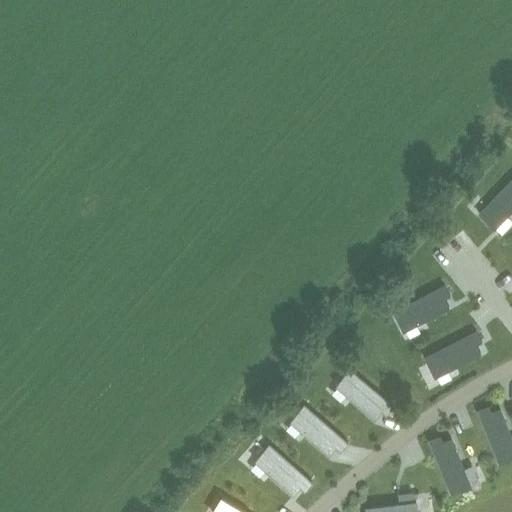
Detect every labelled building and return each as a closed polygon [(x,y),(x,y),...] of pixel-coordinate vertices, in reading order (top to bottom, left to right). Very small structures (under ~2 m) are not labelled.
[(511,177),(477,214),(491,226),(506,210),(508,212),(511,208),(511,177)] [(446,285),(395,312),(404,328),(424,318),(425,320),(450,307),(446,298),(451,295),(446,285)] [(392,346),(398,329),(378,323),(372,340),(392,346)] [(474,331),(423,357),(432,374),(452,363),(453,366),(478,353),(474,344),(479,341),(474,331)] [(351,370),(339,384),(356,398),(354,400),(376,419),(382,411),(387,415),(394,406),(351,370)] [(326,420),(334,411),(317,396),(309,406),(326,420)] [(305,405),(293,419),(310,434),(308,436),(329,455),(336,447),(340,451),(348,443),(305,405)] [(488,405),(477,409),(498,462),(511,456),(511,446),(507,434),(510,433),(499,407),(490,410),(488,405)] [(439,434),(429,439),(450,491),(467,484),(459,464),(461,462),(451,436),(441,440),(439,434)] [(271,444),(258,458),(275,473),(273,475),(295,494),(301,487),(306,491),(313,482),(271,444)] [(247,511),(221,496),(211,511),(249,511),(248,511),(247,511)] [(365,511),(416,511),(416,503),(393,506),(393,503),(365,507),(365,511)]
